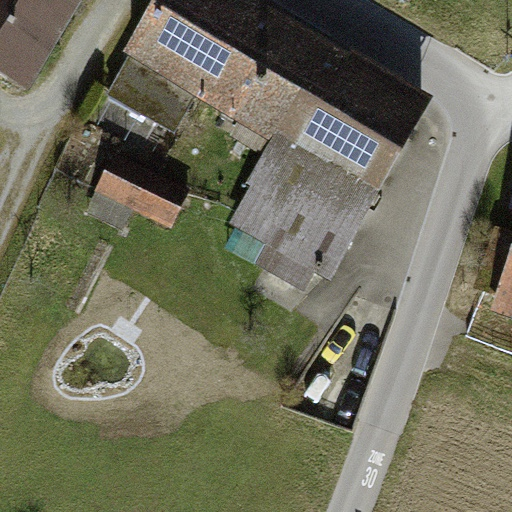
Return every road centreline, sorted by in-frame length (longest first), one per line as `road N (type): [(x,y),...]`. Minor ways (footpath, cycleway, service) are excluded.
road 1 (unclassified): [(353,511),(502,111)]
road 2 (residential): [(502,111),(322,0)]
